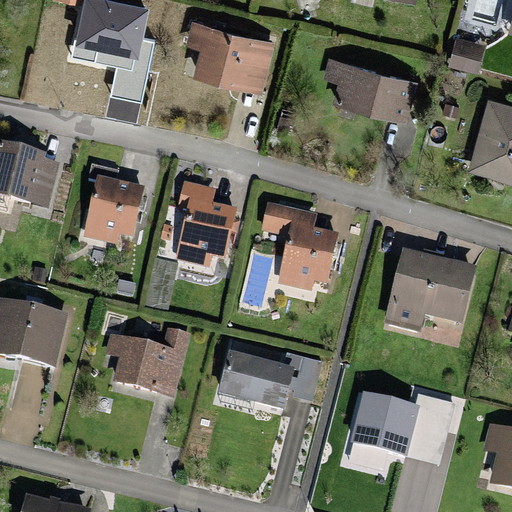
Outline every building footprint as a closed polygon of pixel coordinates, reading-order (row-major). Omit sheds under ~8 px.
[(147,11),(92,0),(85,0),(75,56),(119,65),(113,95),(139,101),(151,44),(141,42),(147,11)] [(271,41),(189,22),(183,48),(194,50),(189,73),(259,89),(271,41)] [(417,80),(328,58),(322,80),(339,84),(336,97),(409,115),(417,80)] [(511,107),(487,100),(468,162),(511,175),(511,107)] [(54,164),(0,148),(0,196),(41,208),(54,164)] [(140,190),(95,181),(86,235),(111,239),(112,232),(132,236),(140,190)] [(205,252),(221,255),(229,211),(208,207),(210,193),(181,188),(178,204),(186,205),(176,258),(203,263),(205,252)] [(319,288),(332,236),(309,230),(311,218),(266,209),(261,233),(287,239),(277,277),(319,288)] [(470,273),(401,258),(387,324),(419,331),(423,315),(459,323),(470,273)] [(63,317),(0,303),(0,353),(52,365),(63,317)] [(184,356),(108,339),(103,358),(118,362),(114,382),(175,396),(184,356)] [(230,352),(221,391),(283,406),(292,367),(230,352)] [(321,362),(287,354),(285,364),(295,366),(290,387),(296,389),(294,395),(312,399),(321,362)] [(418,406),(364,393),(353,440),(406,453),(418,406)] [(511,432),(489,427),(484,449),(496,452),(488,484),(511,489),(511,432)] [(82,511),(25,498),(22,511),(82,511)]
